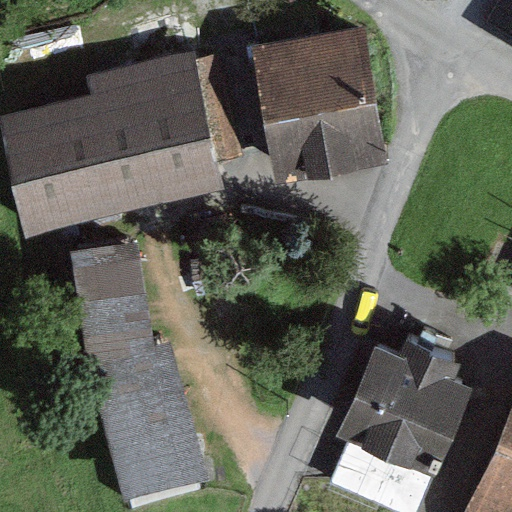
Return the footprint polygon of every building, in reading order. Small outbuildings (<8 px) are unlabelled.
[(379,151),(360,25),(252,41),(271,167),(379,151)] [(24,226),(228,186),(199,44),(82,68),(88,99),(2,116),(24,226)] [(132,239),(64,249),(80,348),(147,337),(132,239)] [(206,478),(164,335),(84,358),(125,501),(206,478)] [(452,471),(488,386),(462,375),(468,361),(407,335),(395,362),(372,353),(342,424),(452,471)] [(511,511),(511,400),(464,511),(511,511)]
